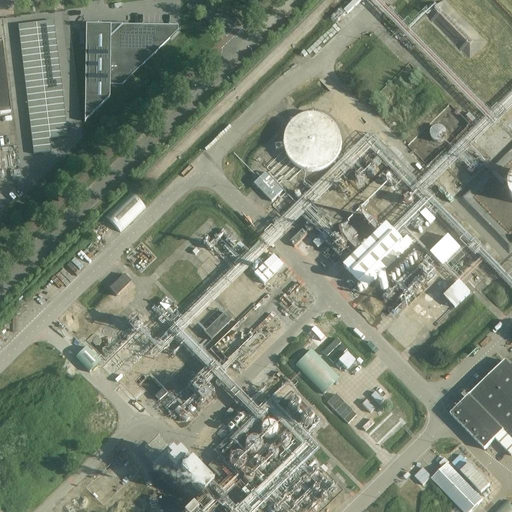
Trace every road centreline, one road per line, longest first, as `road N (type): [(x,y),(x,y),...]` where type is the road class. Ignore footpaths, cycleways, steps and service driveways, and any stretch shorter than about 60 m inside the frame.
road 1 (residential): [(0,284),(241,45)]
road 2 (unknown): [(383,137),(282,230)]
